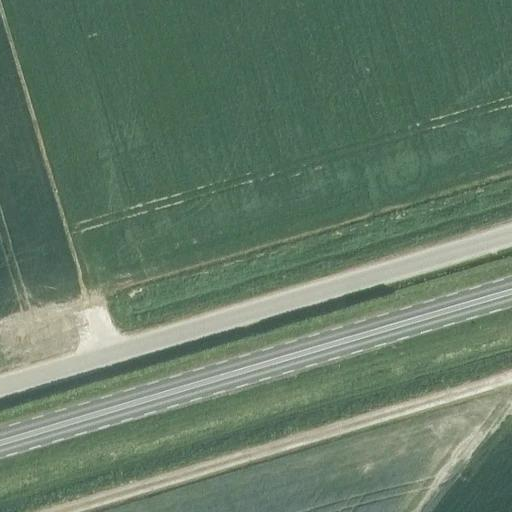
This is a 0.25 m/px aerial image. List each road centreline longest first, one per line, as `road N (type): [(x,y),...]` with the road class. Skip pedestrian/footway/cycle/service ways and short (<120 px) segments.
road 1 (primary): [(0,444),(511,292)]
road 2 (unclassified): [(0,386),(511,236)]
road 3 (track): [(61,511),(511,376)]
